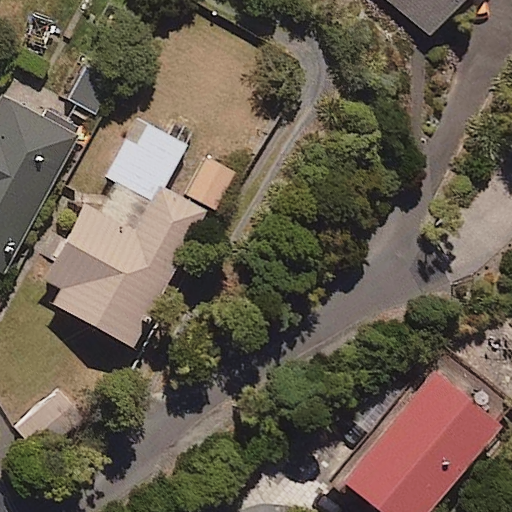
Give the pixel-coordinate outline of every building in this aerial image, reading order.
[(448,0),(397,0),(429,25),(448,0)] [(79,57),(63,88),(94,104),(111,73),(79,57)] [(31,79),(20,101),(0,90),(0,260),(69,131),(82,106),(31,79)] [(154,177),(154,175),(159,178),(182,136),(142,114),(130,136),(121,131),(101,167),(145,192),(154,177)] [(199,202),(209,207),(231,167),(202,151),(180,191),(199,202)] [(145,192),(128,223),(74,194),(35,264),(57,276),(47,294),(124,337),(199,202),(180,191),(154,177),(145,192)] [(511,322),(488,349),(511,371),(511,322)] [(406,511),(492,412),(429,359),(333,472),(380,511),(406,511)] [(55,386),(9,421),(35,455),(81,419),(55,386)]
